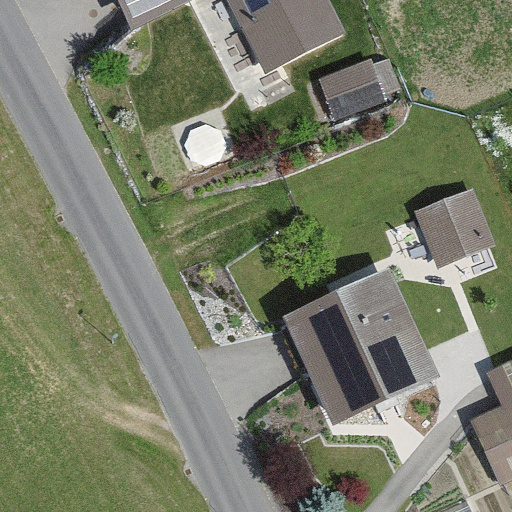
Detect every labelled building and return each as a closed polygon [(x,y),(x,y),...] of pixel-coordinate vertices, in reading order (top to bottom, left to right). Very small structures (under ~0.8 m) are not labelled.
[(322,0),(113,0),(125,24),(174,0),(223,0),(257,68),(337,29),(322,0)] [(337,113),(386,91),(369,53),(320,74),(337,113)] [(414,201),(434,258),(496,236),(475,179),(414,201)] [(384,269),(279,312),(322,417),(427,374),(384,269)] [(511,398),(471,416),(496,474),(511,466),(511,398)]
